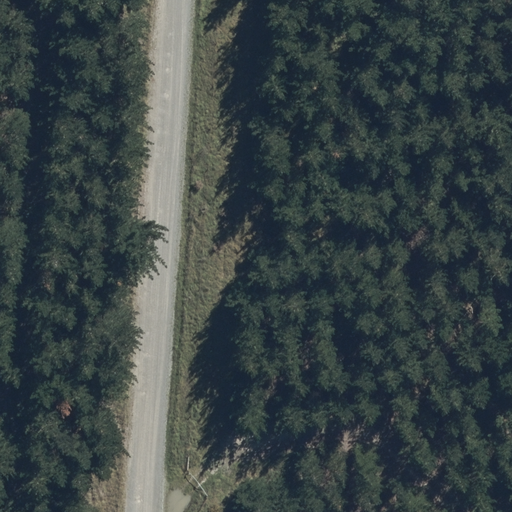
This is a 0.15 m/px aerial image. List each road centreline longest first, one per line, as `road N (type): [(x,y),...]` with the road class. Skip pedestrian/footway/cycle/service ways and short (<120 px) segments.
road 1 (track): [(31,511),(7,366),(46,0)]
road 2 (unclassified): [(148,511),(181,0)]
road 3 (unclassified): [(151,511),(272,433),(337,421),(379,441),(467,511)]
